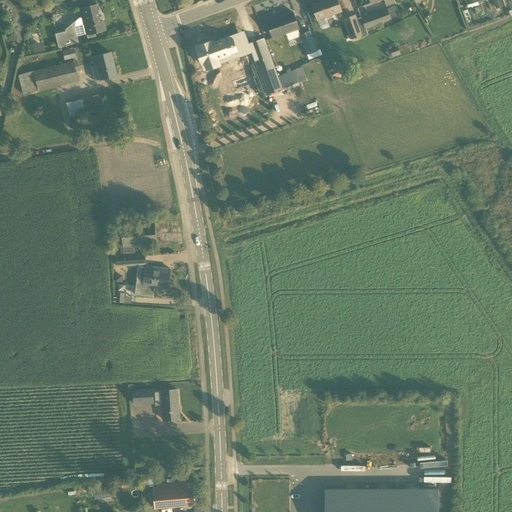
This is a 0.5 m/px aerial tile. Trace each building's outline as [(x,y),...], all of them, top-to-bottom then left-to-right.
[(332,16),(332,14),(341,11),(337,0),(326,0),(312,5),(315,12),(313,13),(315,20),(326,17),(326,18),(332,16)] [(493,0),(496,9),(503,6),(501,0),(493,0)] [(80,8),(82,17),(78,18),(75,21),(74,27),(74,29),(56,34),(59,47),(79,42),(77,36),(86,33),(86,35),(88,34),(89,37),(95,36),(94,33),(105,30),(103,21),(99,22),(95,5),(80,8)] [(366,29),(391,19),(387,9),(362,18),(366,29)] [(273,38),(299,28),(293,12),(267,21),(273,38)] [(368,34),(366,29),(362,18),(356,21),(354,15),(344,19),(351,40),(362,36),(362,37),(368,34)] [(300,35),(307,55),(317,51),(310,31),(300,35)] [(252,53),(254,61),(261,81),(265,94),(282,89),(278,77),(264,38),(248,44),(247,42),(236,45),(240,57),(252,53)] [(200,49),(197,50),(199,55),(198,55),(199,55),(200,55),(201,58),(200,58),(200,59),(201,59),(202,63),(205,62),(208,69),(210,68),(210,69),(211,68),(211,67),(216,65),(216,66),(217,66),(217,65),(219,65),(216,58),(236,51),(235,46),(232,40),(224,42),(223,39),(211,43),(210,42),(207,43),(206,43),(206,44),(204,45),(203,44),(203,45),(199,46),(200,49)] [(29,53),(42,50),(40,42),(27,45),(29,53)] [(397,46),(389,49),(392,57),(400,54),(397,46)] [(73,49),(62,51),(64,60),(75,57),(73,49)] [(91,57),(93,66),(90,66),(93,80),(100,79),(116,75),(110,52),(91,57)] [(73,62),(18,75),(22,95),(77,82),(73,62)] [(334,67),(332,76),(340,78),(342,69),(334,67)] [(294,70),(287,72),(292,85),(297,83),(299,82),(294,70)] [(287,72),(278,77),(282,89),(292,85),(287,72)] [(100,94),(81,99),(84,113),(103,109),(100,94)] [(86,120),(72,124),(73,129),(88,125),(86,120)] [(120,184),(114,185),(116,195),(119,195),(121,204),(134,201),(133,194),(141,193),(139,182),(133,183),(130,167),(118,170),(120,184)] [(112,256),(115,256),(140,254),(139,245),(156,244),(155,223),(122,226),(122,233),(110,234),(112,256)] [(115,256),(116,267),(122,266),(146,264),(145,255),(140,255),(140,254),(115,256)] [(139,267),(138,279),(137,279),(135,294),(153,296),(155,286),(168,288),(171,269),(146,266),(146,267),(143,267),(139,267)] [(115,302),(116,302),(124,302),(124,296),(124,293),(116,293),(116,298),(115,298),(113,298),(113,302),(115,302)] [(177,389),(162,390),(162,392),(163,405),(164,420),(179,419),(177,389)] [(133,391),(134,404),(144,403),(144,400),(153,399),(153,390),(133,391)] [(193,481),(153,484),(154,508),(195,505),(193,481)] [(325,489),(325,511),(439,511),(439,488),(325,489)]
